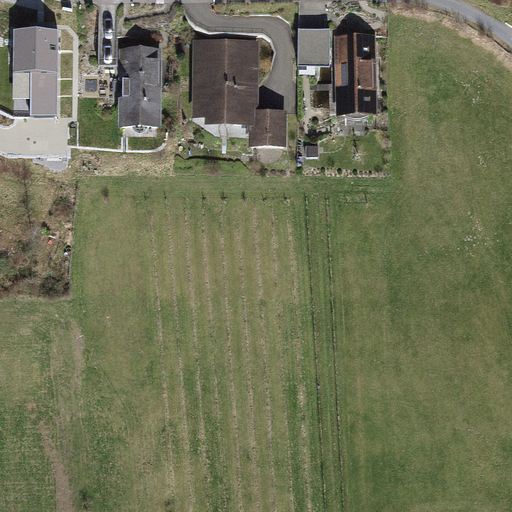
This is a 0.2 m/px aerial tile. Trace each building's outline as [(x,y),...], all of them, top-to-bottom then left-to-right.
[(32,98),(32,116),(58,116),(59,30),(16,30),(15,98),(32,98)] [(329,33),(301,32),(301,67),(329,67),(329,33)] [(373,39),(338,40),(340,112),(375,111),(373,39)] [(197,45),(196,117),(209,117),(209,125),(253,125),(253,146),(285,147),(285,116),(257,116),(258,45),(197,45)] [(163,53),(121,52),(120,122),(161,123),(163,53)]
